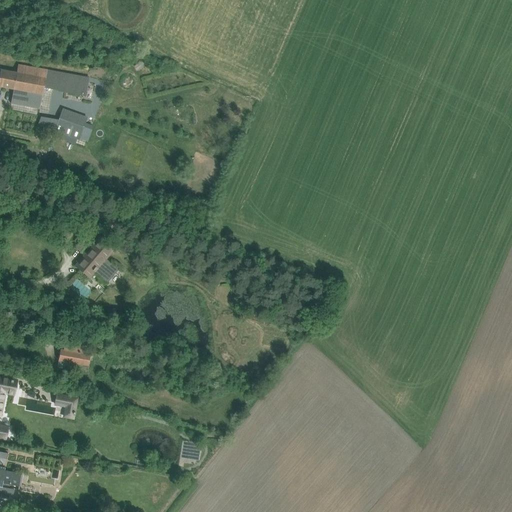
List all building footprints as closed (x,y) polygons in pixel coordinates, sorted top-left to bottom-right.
[(84,98),(88,77),(16,63),(14,73),(0,70),(0,89),(41,97),(43,90),(84,98)] [(65,106),(54,132),(67,137),(70,130),(78,133),(86,115),(65,106)] [(85,280),(114,249),(101,237),(72,268),(85,280)] [(56,361),(85,367),(89,346),(60,340),(56,361)] [(0,439),(4,440),(7,423),(0,421),(0,404),(2,394),(11,396),(14,378),(0,375),(0,439)] [(55,418),(67,420),(69,399),(48,396),(46,407),(56,408),(55,418)] [(0,505),(8,508),(13,484),(17,485),(20,471),(0,466),(0,505)]
